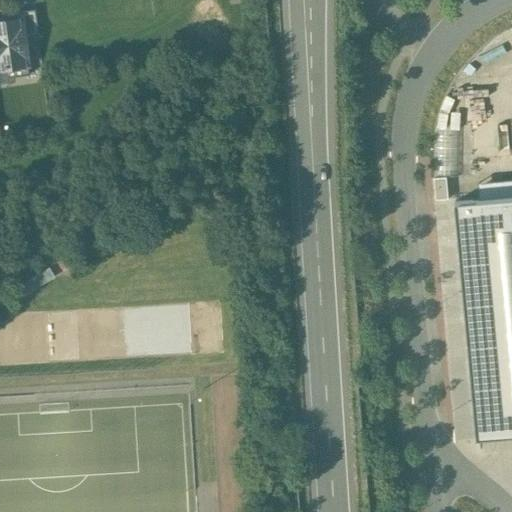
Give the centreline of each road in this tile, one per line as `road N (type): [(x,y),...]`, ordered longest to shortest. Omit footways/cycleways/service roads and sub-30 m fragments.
road 1 (primary): [(307,0),(338,511)]
road 2 (residential): [(431,443),(405,110),(443,37),(496,0)]
